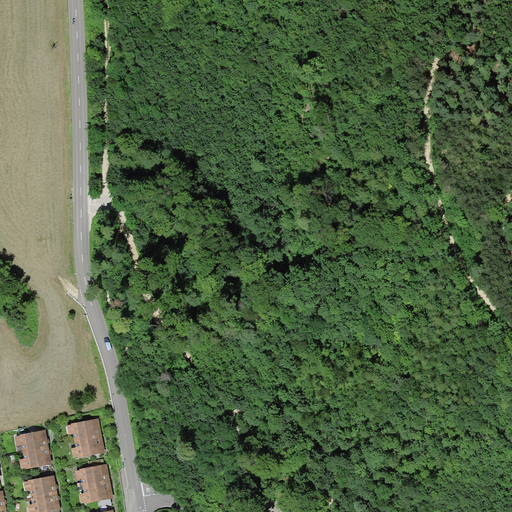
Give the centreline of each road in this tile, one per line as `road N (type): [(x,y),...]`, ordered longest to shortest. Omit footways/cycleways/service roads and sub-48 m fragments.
road 1 (track): [(105,0),(107,204),(122,213),(153,312),(225,404),(306,466),(340,511)]
road 2 (tertiary): [(77,0),(87,288),(135,496)]
road 3 (track): [(511,329),(463,267),(429,167),(436,56),(465,0)]
